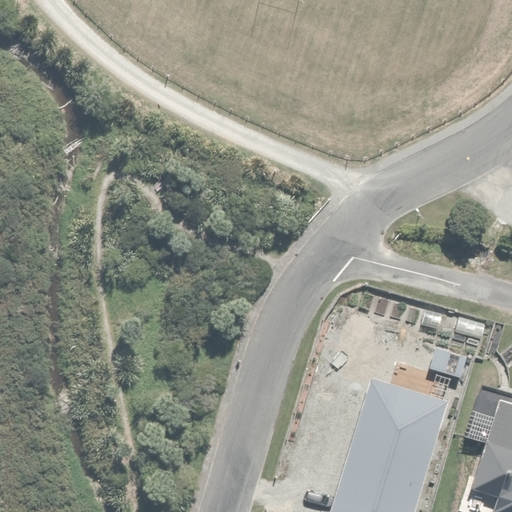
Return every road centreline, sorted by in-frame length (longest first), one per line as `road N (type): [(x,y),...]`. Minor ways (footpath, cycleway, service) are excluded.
road 1 (residential): [(318,248),(268,352),(221,511)]
road 2 (residential): [(511,124),(318,248)]
road 3 (residential): [(511,297),(318,248)]
